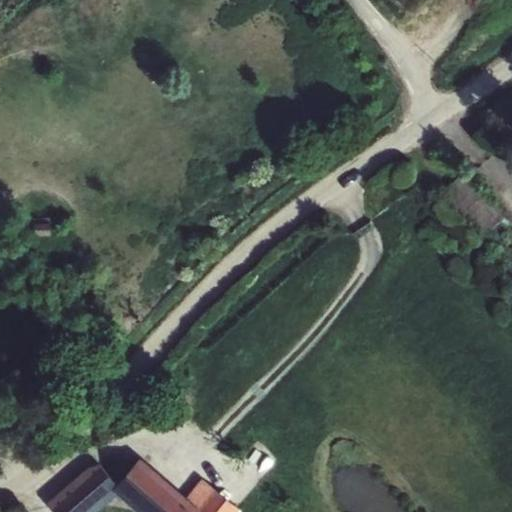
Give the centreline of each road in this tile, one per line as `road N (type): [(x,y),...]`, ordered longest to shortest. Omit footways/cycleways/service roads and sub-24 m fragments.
road 1 (unclassified): [(0,493),(65,443),(252,246),(430,121)]
road 2 (unclassified): [(430,121),(357,0)]
